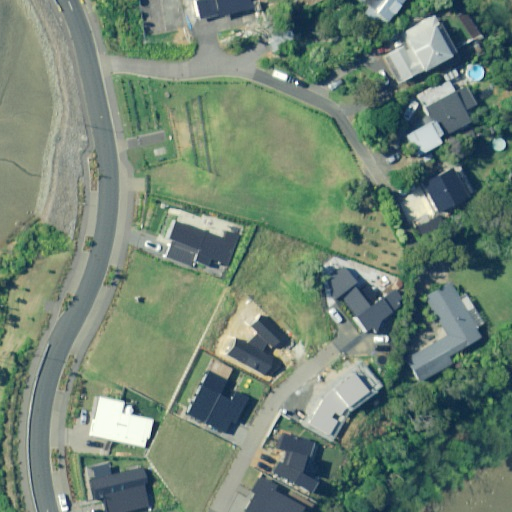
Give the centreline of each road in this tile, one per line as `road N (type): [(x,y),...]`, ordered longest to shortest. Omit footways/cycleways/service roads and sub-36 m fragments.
road 1 (residential): [(414,243),(370,153),(334,104),(259,68),(91,66)]
road 2 (residential): [(47,511),(37,441),(41,404),(98,258)]
road 3 (residential): [(337,349),(264,410),(215,508)]
road 4 (residential): [(91,66),(110,194),(98,258)]
